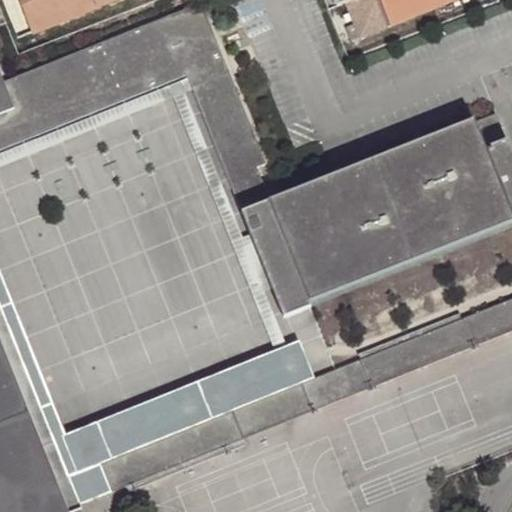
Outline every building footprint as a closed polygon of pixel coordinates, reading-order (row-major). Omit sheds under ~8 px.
[(114,0),(2,0),(18,38),(114,0)] [(335,0),(338,6),(342,5),(349,25),(341,28),(347,42),(452,0),(335,0)] [(200,3),(173,14),(179,29),(206,18),(200,3)] [(511,135),(502,110),(268,201),(255,167),(264,164),(206,18),(179,29),(173,14),(2,82),(0,77),(0,139),(181,69),(244,228),(268,218),(298,297),(511,213),(511,135)] [(298,297),(268,218),(244,228),(274,307),(298,297)] [(310,397),(511,317),(511,285),(463,305),(461,298),(359,338),(362,344),(299,369),(310,397)] [(0,331),(8,329),(0,308),(0,331)] [(8,329),(0,331),(0,377),(24,368),(8,329)] [(0,377),(0,498),(5,511),(81,511),(72,490),(61,462),(24,368),(0,377)] [(299,369),(263,383),(274,411),(279,409),(310,397),(299,369)] [(79,455),(89,483),(160,456),(162,461),(281,415),(279,409),(274,411),(263,383),(79,455)] [(79,455),(61,462),(72,490),(89,483),(79,455)]
